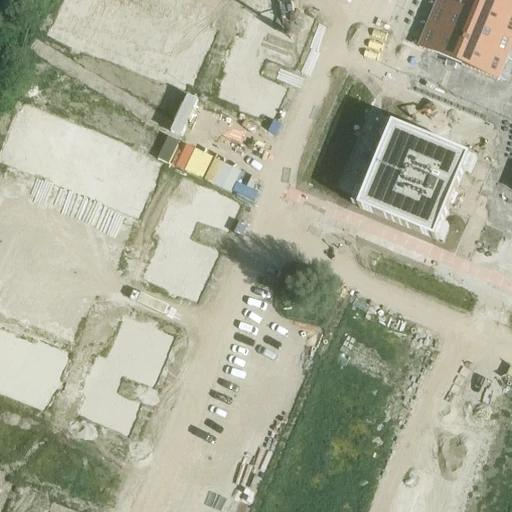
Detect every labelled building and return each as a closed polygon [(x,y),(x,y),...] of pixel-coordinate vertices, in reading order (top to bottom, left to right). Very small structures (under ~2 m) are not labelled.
[(67,0),(57,27),(84,38),(100,0),(67,0)] [(104,0),(100,0),(84,38),(111,49),(127,10),(104,0)] [(193,0),(191,6),(200,10),(204,0),(193,0)] [(473,0),(438,0),(436,7),(471,22),(475,24),(483,4),(484,4),(479,2),(473,0)] [(511,0),(485,0),(484,4),(488,6),(511,15),(511,0)] [(483,4),(475,24),(480,26),(511,39),(511,15),(488,6),(484,4),(483,4)] [(233,5),(229,14),(241,19),(245,10),(233,5)] [(271,5),(262,27),(302,44),(311,22),(271,5)] [(436,7),(427,27),(463,42),(467,44),(475,24),(471,22),(436,7)] [(127,10),(111,49),(137,60),(154,21),(127,10)] [(154,21),(137,60),(164,71),(180,32),(154,21)] [(475,24),(467,44),(472,45),(507,60),(511,47),(511,39),(480,26),(475,24)] [(239,42),(233,56),(257,66),(262,53),(275,59),(286,63),(292,66),(302,44),(262,27),(254,48),(239,42)] [(427,27),(419,48),(454,63),(458,65),(467,44),(463,42),(427,27)] [(180,32),(164,71),(192,83),(208,43),(180,32)] [(467,44),(458,65),(463,66),(498,81),(507,60),(472,45),(467,44)] [(233,56),(227,71),(242,77),(232,100),(272,116),(282,92),(252,79),(257,66),(233,56)] [(20,116),(3,155),(31,167),(47,127),(20,116)] [(360,207),(359,209),(363,211),(432,239),(432,240),(436,241),(437,239),(436,239),(440,228),(441,228),(468,160),(469,160),(470,158),(467,157),(466,157),(397,128),(393,126),(393,127),(386,124),(380,139),(387,142),(365,196),(365,197),(361,207),(360,207)] [(47,127),(31,167),(58,178),(74,138),(47,127)] [(74,138),(58,178),(84,189),(101,149),(74,138)] [(101,149),(84,189),(111,200),(127,160),(101,149)] [(127,160),(111,200),(138,211),(155,172),(127,160)] [(171,205),(165,220),(189,229),(195,217),(225,229),(235,205),(195,188),(186,211),(171,205)] [(12,189),(7,201),(15,204),(20,193),(12,189)] [(20,193),(15,204),(24,208),(29,196),(20,193)] [(65,211),(60,223),(69,227),(73,215),(65,211)] [(73,215),(69,227),(77,230),(82,218),(73,215)] [(165,220),(160,234),(174,240),(166,261),(205,277),(214,255),(208,252),(197,247),(197,248),(184,242),(189,229),(165,220)] [(100,226),(95,238),(104,241),(109,229),(100,226)] [(126,244),(123,253),(135,258),(138,249),(126,244)] [(166,261),(156,283),(196,299),(205,277),(166,261)] [(2,287),(0,291),(0,299),(6,302),(11,290),(2,287)] [(11,290),(6,302),(14,306),(19,294),(11,290)] [(49,306),(44,318),(52,321),(57,309),(49,306)] [(359,308),(349,332),(364,339),(359,351),(383,361),(398,324),(382,318),(384,313),(371,308),(370,313),(359,308)] [(57,309),(52,321),(61,325),(66,313),(57,309)] [(86,321),(83,330),(95,335),(98,326),(86,321)] [(130,324),(121,346),(161,362),(170,340),(130,324)] [(0,334),(0,380),(0,381),(17,341),(0,334)] [(17,341),(0,381),(24,390),(40,351),(17,341)] [(98,361),(92,375),(116,385),(121,372),(134,377),(145,382),(151,385),(161,362),(121,346),(112,367),(98,361)] [(40,351),(24,390),(48,400),(64,361),(40,351)] [(338,357),(329,379),(369,395),(383,361),(359,351),(354,363),(338,357)] [(414,361),(409,372),(421,377),(426,366),(414,361)] [(409,372),(405,382),(417,387),(421,377),(409,372)] [(92,375),(86,389),(101,395),(91,418),(131,435),(141,410),(111,398),(116,385),(92,375)] [(329,379),(320,401),(336,407),(331,419),(355,429),(369,395),(329,379)] [(511,391),(505,389),(501,398),(511,402),(511,391)] [(310,425),(301,447),(341,464),(355,429),(331,419),(326,432),(310,425)] [(492,420),(488,429),(500,434),(504,425),(492,420)] [(488,429),(485,438),(497,443),(500,434),(488,429)] [(385,430),(381,440),(393,445),(397,435),(385,430)] [(381,440),(377,451),(389,456),(393,445),(381,440)] [(301,447),(292,469),(307,476),(302,488),(326,498),(341,464),(301,447)] [(475,460),(472,469),(484,474),(487,465),(475,460)] [(472,469),(468,477),(480,482),(484,474),(472,469)] [(0,484),(0,511),(1,511),(11,489),(0,484)] [(282,494),(274,511),(320,511),(326,498),(302,488),(297,500),(282,494)] [(357,498),(353,509),(360,511),(365,511),(369,503),(357,498)]
